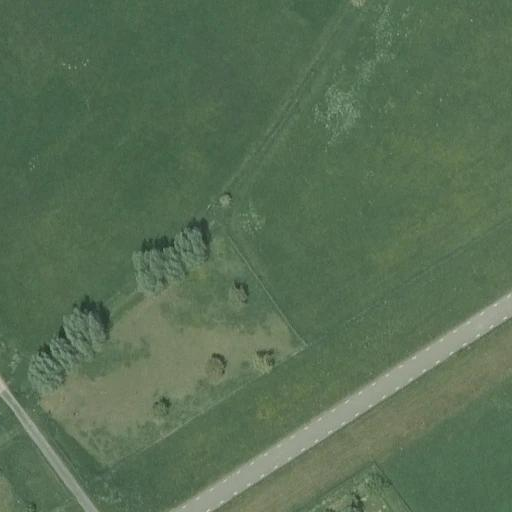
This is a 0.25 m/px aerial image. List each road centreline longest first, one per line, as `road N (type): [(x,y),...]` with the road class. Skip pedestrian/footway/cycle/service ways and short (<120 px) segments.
road 1 (unclassified): [(183,511),(511,301)]
road 2 (unknown): [(73,511),(0,412)]
